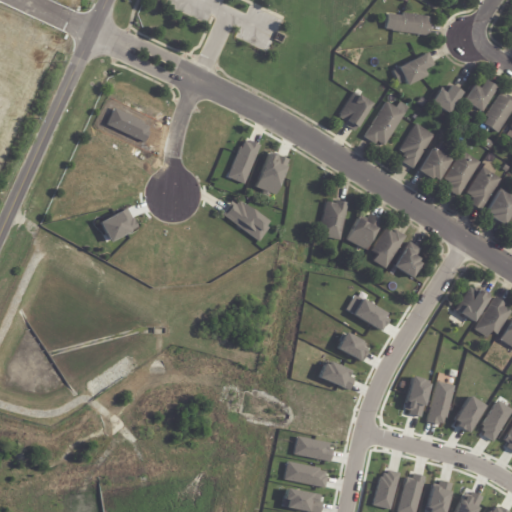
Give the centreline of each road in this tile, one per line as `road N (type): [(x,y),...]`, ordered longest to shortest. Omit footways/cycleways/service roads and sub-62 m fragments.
road 1 (residential): [(96,30),(293,129),(511,270)]
road 2 (residential): [(344,511),(379,379),(468,242)]
road 3 (tertiary): [(109,0),(0,231)]
road 4 (residential): [(511,484),(462,459),(362,437)]
